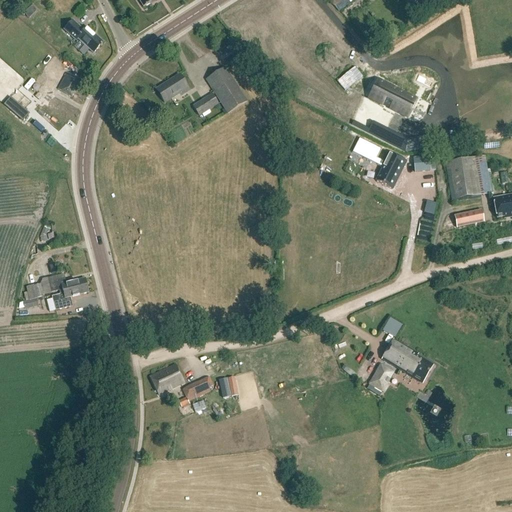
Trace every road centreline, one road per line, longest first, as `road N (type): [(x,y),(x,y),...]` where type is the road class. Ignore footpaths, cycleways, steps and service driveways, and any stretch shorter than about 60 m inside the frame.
road 1 (secondary): [(111,511),(129,403),(87,206),(84,145),(95,108),(130,56)]
road 2 (track): [(136,362),(269,338),(430,273),(511,252)]
